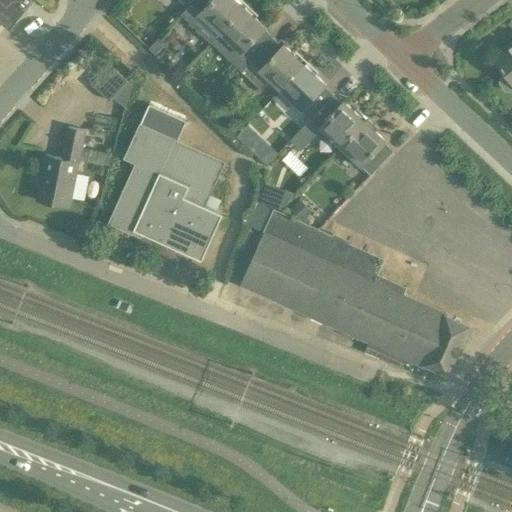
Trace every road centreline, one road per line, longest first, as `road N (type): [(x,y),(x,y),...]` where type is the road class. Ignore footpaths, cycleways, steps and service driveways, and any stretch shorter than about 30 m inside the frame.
road 1 (residential): [(373,374),(0,228)]
road 2 (tertiary): [(511,345),(462,416),(422,511)]
road 3 (tertiary): [(0,446),(158,511)]
road 4 (residential): [(511,162),(402,60)]
road 5 (residential): [(0,104),(93,0)]
